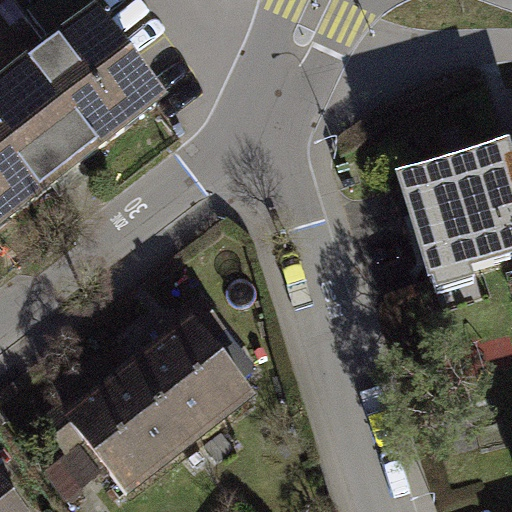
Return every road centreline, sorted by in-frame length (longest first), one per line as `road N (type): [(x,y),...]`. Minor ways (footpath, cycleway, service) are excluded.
road 1 (residential): [(266,122),(386,511)]
road 2 (residential): [(266,122),(0,315)]
road 3 (residential): [(321,0),(266,122)]
